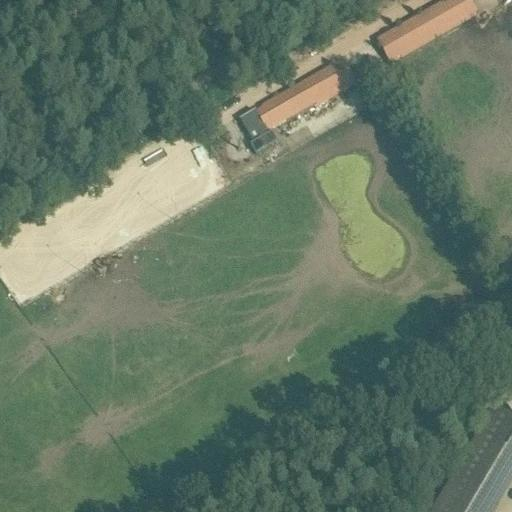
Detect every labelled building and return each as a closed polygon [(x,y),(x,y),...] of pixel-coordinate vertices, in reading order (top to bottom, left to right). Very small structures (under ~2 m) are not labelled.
[(450,0),(376,42),(389,65),(476,15),(467,0),(450,0)] [(255,112),(267,134),(354,85),(342,62),(255,112)] [(267,134),(255,112),(239,121),(252,143),(267,134)] [(511,371),(511,372),(510,373),(509,374),(509,375),(508,375),(508,376),(507,377),(507,378),(506,379),(505,380),(505,381),(505,382),(504,383),(504,384),(504,385),(503,386),(503,387),(503,388),(503,389),(503,390),(503,391),(503,392),(503,393),(503,394),(503,395),(503,396),(503,397),(503,398),(503,399),(503,400),(504,401),(504,402),(504,403),(505,404),(505,405),(506,406),(506,407),(507,408),(507,409),(508,409),(508,410),(509,411),(509,412),(510,413),(511,413),(511,414),(511,415),(511,414),(511,371)] [(511,418),(494,407),(430,511),(494,511),(511,483),(511,418)]
